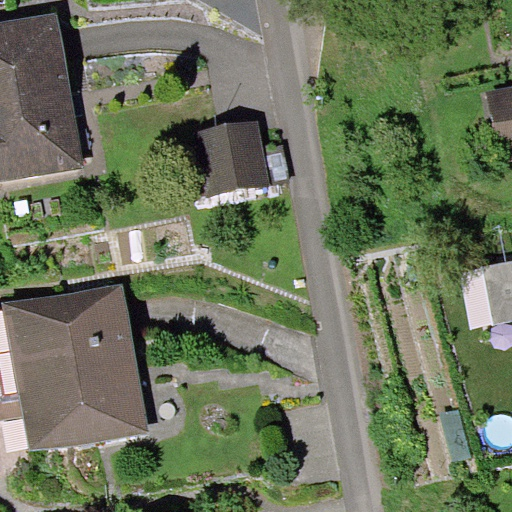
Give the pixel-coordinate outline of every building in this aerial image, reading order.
[(72,100),(56,15),(0,25),(0,185),(84,170),(72,100)] [(511,88),(489,93),(503,167),(511,165),(511,88)] [(198,133),(210,199),(271,188),(259,122),(198,133)] [(511,265),(482,271),(492,327),(511,323),(511,265)] [(139,377),(122,286),(3,307),(5,314),(0,314),(0,425),(24,421),(31,458),(150,436),(139,377)]
